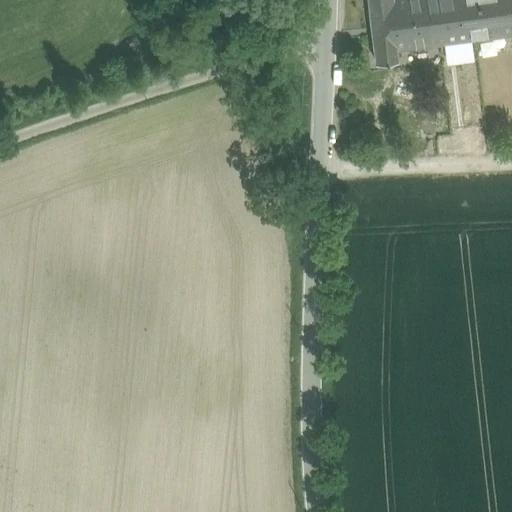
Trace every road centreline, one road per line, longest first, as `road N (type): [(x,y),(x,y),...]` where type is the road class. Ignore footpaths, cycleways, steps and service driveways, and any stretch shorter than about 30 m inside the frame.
road 1 (unclassified): [(325,511),(316,347),(326,39)]
road 2 (unclassified): [(0,152),(146,95),(326,39)]
